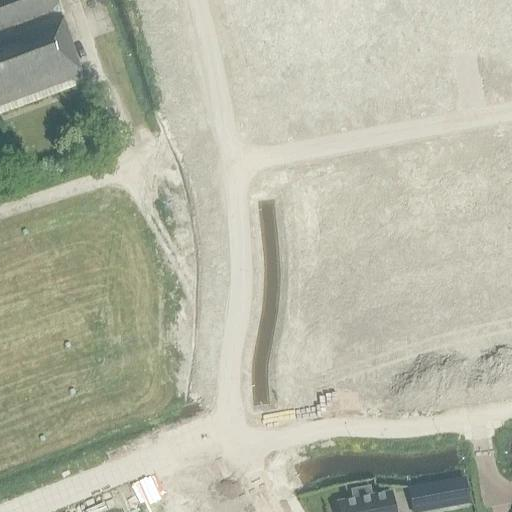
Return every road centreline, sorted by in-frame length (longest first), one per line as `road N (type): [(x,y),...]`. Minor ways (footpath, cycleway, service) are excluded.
road 1 (residential): [(249,456),(230,401),(242,281),(228,161)]
road 2 (residential): [(228,161),(511,108)]
road 3 (residential): [(474,418),(402,429),(332,427),(249,456)]
road 4 (residential): [(228,161),(194,0)]
